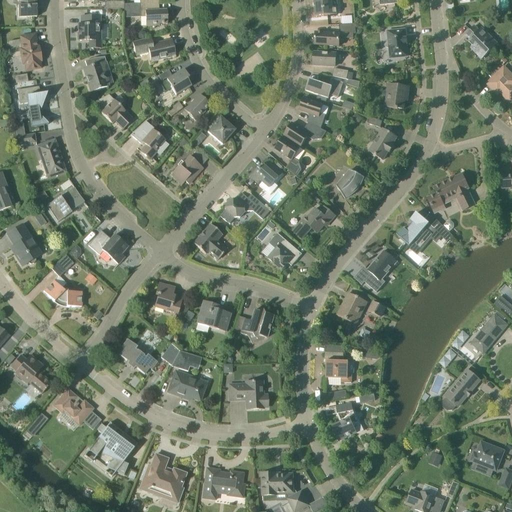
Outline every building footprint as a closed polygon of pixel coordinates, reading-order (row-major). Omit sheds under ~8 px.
[(17,0),(18,18),(25,18),(37,18),(36,6),(35,6),(35,2),(36,2),(35,0),(17,0)] [(337,15),(336,8),(338,8),(337,0),(314,2),(316,17),(337,15)] [(124,2),(105,2),(105,10),(124,10),(124,2)] [(168,14),(167,14),(166,11),(155,11),(155,3),(140,4),(124,5),(124,19),(145,18),(145,27),(159,27),(159,25),(167,25),(167,21),(168,21),(168,14)] [(99,41),(100,26),(100,17),(81,17),(81,25),(78,25),(78,42),(89,42),(89,49),(100,49),(100,41),(99,41)] [(340,25),(339,33),(353,34),(356,34),(356,29),(355,24),(340,25)] [(468,42),(472,47),(470,49),(481,60),(497,44),(482,29),(479,31),(475,27),(466,35),(470,40),(468,42)] [(388,32),(388,40),(387,40),(385,41),(384,43),(384,45),(385,46),(386,48),(388,49),(389,49),(390,59),(407,57),(406,45),(407,45),(407,39),(405,39),(404,30),(388,32)] [(339,47),(339,35),(316,33),(315,45),(339,47)] [(12,59),(22,58),(23,65),(25,65),(26,72),(41,69),(39,62),(41,62),(39,47),(37,48),(35,35),(20,38),(21,40),(9,42),(11,53),(12,59)] [(175,57),(171,40),(152,45),(151,39),(132,43),(135,57),(149,54),(151,63),(175,57)] [(314,65),(335,67),(335,55),(314,53),(314,65)] [(110,76),(106,63),(104,58),(94,59),(85,62),(87,69),(83,70),(90,93),(108,87),(108,85),(112,84),(110,76)] [(511,75),(504,68),(501,71),(496,66),(487,75),(492,80),(487,84),(497,95),(500,93),(510,103),(511,100),(511,75)] [(176,96),(191,87),(187,80),(189,79),(183,70),(159,85),(165,93),(171,89),(176,96)] [(348,74),(348,73),(334,70),(333,77),(347,80),(352,80),(353,74),(348,74)] [(161,80),(172,77),(169,71),(159,75),(161,80)] [(15,77),(16,84),(28,82),(27,75),(15,77)] [(146,80),(139,85),(143,92),(151,87),(146,80)] [(327,103),(328,99),(330,95),(338,98),(343,83),(332,80),(329,87),(309,80),(306,92),(318,96),(317,99),(327,103)] [(348,80),(347,85),(358,89),(360,83),(348,80)] [(408,101),(408,97),(409,88),(388,85),(385,108),(398,110),(398,109),(404,110),(405,101),(408,101)] [(40,111),(47,94),(40,95),(39,87),(17,91),(19,105),(27,104),(29,112),(27,113),(28,120),(30,120),(31,128),(48,125),(41,117),(40,117),(39,111),(40,111)] [(199,96),(181,114),(185,119),(188,115),(195,122),(205,112),(204,111),(209,105),(199,96)] [(307,123),(309,123),(321,129),(325,116),(320,114),(323,106),(303,99),(299,110),(310,114),(307,123)] [(123,131),(133,120),(124,112),(114,101),(101,114),(112,125),(114,122),(123,131)] [(183,109),(178,103),(166,112),(171,118),(183,109)] [(357,126),(363,120),(356,114),(351,120),(357,126)] [(234,131),(220,118),(207,133),(222,145),(234,131)] [(382,122),(370,118),(368,124),(380,128),(382,122)] [(327,132),(321,129),(309,123),(304,131),(292,124),(284,137),(300,148),(307,137),(313,141),(322,140),(327,132)] [(148,125),(135,140),(145,148),(140,153),(149,160),(155,154),(154,153),(164,141),(153,131),(154,130),(148,125)] [(393,148),(391,147),(397,138),(383,130),(374,144),(373,144),(371,144),(370,144),(369,146),(368,147),(368,149),(369,150),(370,151),(369,152),(383,161),(388,152),(390,153),(393,148)] [(36,143),(34,135),(16,137),(18,146),(36,143)] [(293,159),(300,148),(284,137),(275,150),(291,161),(286,169),(297,178),(302,171),(299,162),(293,159)] [(36,147),(48,179),(65,173),(54,141),(36,147)] [(180,168),(179,167),(170,176),(178,183),(179,181),(183,184),(185,182),(189,185),(203,169),(201,167),(208,159),(198,150),(191,158),(189,157),(180,168)] [(266,160),(259,168),(251,178),(258,184),(261,181),(270,188),(283,174),(266,160)] [(346,200),(346,199),(348,198),(351,197),(353,195),(356,193),(356,192),(358,189),(359,190),(359,189),(360,187),(362,184),(363,181),(364,178),(364,179),(364,178),(350,171),(349,172),(337,186),(336,186),(345,200),(346,200)] [(6,187),(1,174),(0,174),(0,211),(11,207),(3,188),(6,187)] [(434,188),(437,194),(428,199),(435,214),(445,209),(443,206),(457,199),(463,211),(475,206),(467,190),(469,189),(462,175),(434,188)] [(511,175),(501,176),(502,189),(511,188),(511,175)] [(61,187),(65,192),(74,186),(70,180),(61,187)] [(84,203),(74,188),(64,194),(46,206),(58,223),(71,214),(70,212),(84,203)] [(34,198),(38,204),(47,199),(43,192),(34,198)] [(310,197),(318,204),(323,199),(314,192),(310,197)] [(253,212),(257,207),(242,194),(236,200),(231,200),(226,206),(226,211),(235,219),(240,218),(245,212),(253,212)] [(302,240),(308,233),(311,229),(317,234),(327,222),(329,224),(335,217),(324,207),(320,213),(315,209),(308,218),(306,217),(293,232),(302,240)] [(33,215),(36,221),(41,217),(38,212),(33,215)] [(397,236),(410,247),(414,243),(421,249),(433,235),(426,229),(429,225),(416,213),(410,221),(413,224),(406,231),(403,229),(397,236)] [(448,222),(443,227),(449,233),(454,228),(454,225),(451,222),(448,222)] [(449,233),(443,227),(439,223),(433,229),(447,243),(453,237),(449,233)] [(10,249),(22,268),(28,264),(30,265),(34,264),(36,262),(36,259),(41,255),(22,225),(7,235),(14,246),(10,249)] [(217,241),(222,236),(210,225),(193,245),(205,255),(207,252),(217,261),(227,250),(217,241)] [(125,245),(114,235),(110,240),(101,232),(88,247),(99,256),(103,252),(118,265),(124,258),(121,255),(125,250),(125,245)] [(269,244),(275,250),(267,259),(282,272),(292,260),(296,263),(302,255),(278,234),(269,244)] [(80,250),(76,246),(69,253),(76,260),(80,255),(80,250)] [(394,255),(392,258),(384,251),(367,271),(380,282),(397,263),(397,262),(400,260),(394,255)] [(59,278),(73,264),(65,256),(50,269),(59,278)] [(92,287),(97,281),(89,274),(85,280),(92,287)] [(63,291),(61,289),(66,284),(59,277),(54,282),(43,292),(54,303),(56,305),(60,306),(63,307),(66,308),(81,308),(81,293),(68,293),(68,292),(68,291),(67,290),(66,290),(65,290),(64,290),(63,291)] [(158,296),(155,305),(154,308),(163,311),(177,315),(182,299),(172,296),(174,289),(159,285),(155,295),(158,296)] [(349,294),(338,316),(356,325),(367,303),(349,294)] [(510,316),(511,313),(511,306),(500,297),(494,305),(500,311),(502,309),(510,316)] [(197,325),(209,328),(225,333),(230,314),(220,311),(222,307),(203,301),(197,321),(197,325)] [(386,308),(372,301),(367,311),(381,318),(386,308)] [(188,309),(182,307),(179,316),(177,315),(175,320),(181,322),(188,309)] [(273,317),(264,314),(262,310),(259,312),(254,311),(251,321),(239,318),(234,332),(247,336),(248,333),(252,335),(254,338),(258,336),(266,339),(268,332),(273,329),(270,325),(273,317)] [(97,321),(102,315),(98,312),(93,317),(97,321)] [(508,326),(502,321),(505,318),(498,312),(471,344),(484,355),(508,326)] [(0,345),(8,336),(0,329),(0,345)] [(464,331),(454,344),(460,348),(469,335),(464,331)] [(135,368),(144,375),(149,369),(151,371),(157,363),(147,355),(145,358),(143,357),(144,356),(137,351),(137,352),(135,350),(137,347),(127,340),(121,348),(123,349),(119,355),(128,363),(126,365),(133,370),(135,368)] [(179,352),(171,345),(161,358),(171,367),(179,352)] [(451,363),(456,356),(450,350),(444,357),(451,363)] [(171,367),(187,372),(189,368),(192,356),(179,352),(171,367)] [(326,365),(326,379),(342,379),(342,383),(352,384),(352,374),(348,374),(348,362),(343,362),(344,354),(329,353),(328,365),(326,365)] [(8,366),(14,359),(11,355),(4,363),(8,366)] [(30,381),(43,392),(51,383),(38,372),(43,366),(30,355),(26,360),(21,356),(10,368),(15,373),(14,374),(27,385),(30,381)] [(223,365),(223,374),(232,374),(232,365),(223,365)] [(472,393),(471,392),(480,381),(468,371),(445,397),(447,399),(443,403),(443,408),(447,411),(452,411),(456,407),(458,408),(468,395),(469,396),(472,393)] [(167,393),(182,398),(183,397),(188,399),(188,400),(191,402),(192,399),(200,402),(206,383),(175,372),(167,393)] [(246,385),(229,386),(229,401),(241,401),(241,399),(246,399),(247,410),(263,409),(263,408),(267,408),(267,396),(263,396),(262,382),(253,383),(253,382),(251,382),(251,383),(246,383),(246,385)] [(85,416),(91,408),(84,402),(82,404),(76,399),(77,398),(69,391),(65,396),(64,395),(53,407),(61,413),(62,412),(79,426),(86,417),(85,416)] [(352,404),(336,407),(337,415),(338,415),(342,423),(332,428),(339,442),(357,434),(353,425),(359,423),(353,412),(352,404)] [(41,414),(33,423),(40,429),(48,420),(41,414)] [(105,444),(114,451),(110,462),(109,462),(106,468),(124,476),(128,465),(123,463),(137,444),(110,423),(106,428),(101,425),(97,430),(101,434),(88,450),(96,456),(105,444)] [(490,478),(493,471),(496,472),(504,452),(482,443),(477,454),(474,453),(471,462),(473,463),(470,470),(490,478)] [(432,453),(428,464),(438,468),(442,457),(432,453)] [(139,490),(177,504),(183,489),(180,488),(186,474),(173,470),(172,474),(163,471),(167,460),(155,455),(151,467),(148,466),(139,490)] [(226,496),(232,497),(242,498),(244,485),(242,485),(243,474),(230,472),(229,476),(219,475),(219,471),(206,469),(202,499),(215,501),(216,494),(226,495),(226,496)] [(508,489),(511,480),(511,472),(506,470),(499,486),(508,489)] [(133,481),(136,474),(130,471),(127,478),(133,481)] [(276,473),(262,474),(263,497),(277,496),(277,494),(286,493),(289,499),(288,499),(294,511),(296,511),(308,506),(302,493),(296,496),(294,492),(293,493),(292,475),(276,476),(276,473)] [(447,497),(453,500),(459,484),(453,482),(447,497)] [(419,511),(429,511),(430,511),(433,511),(439,511),(444,502),(435,499),(435,498),(422,492),(421,495),(412,491),(407,503),(416,507),(415,510),(419,511)] [(311,504),(314,511),(330,505),(326,497),(311,504)] [(288,501),(278,501),(279,510),(288,510),(288,501)]
